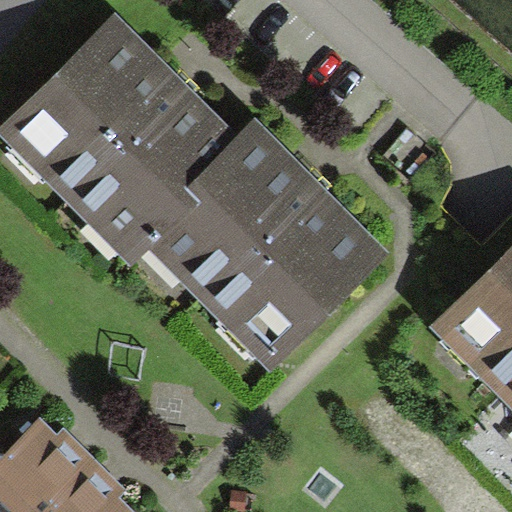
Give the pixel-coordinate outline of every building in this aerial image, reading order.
[(183,79),(117,12),(0,126),(0,132),(132,267),(149,250),(199,200),(186,187),(238,135),(183,79)] [(256,118),(238,135),(186,187),(199,200),(149,250),(270,371),(390,253),(315,178),(256,118)] [(511,246),(430,326),(511,408),(511,246)] [(0,511),(35,511),(85,463),(65,443),(57,435),(41,418),(0,458),(0,511)] [(65,427),(57,435),(65,443),(85,463),(105,483),(119,498),(127,490),(65,427)] [(85,463),(35,511),(133,511),(119,498),(105,483),(85,463)]
